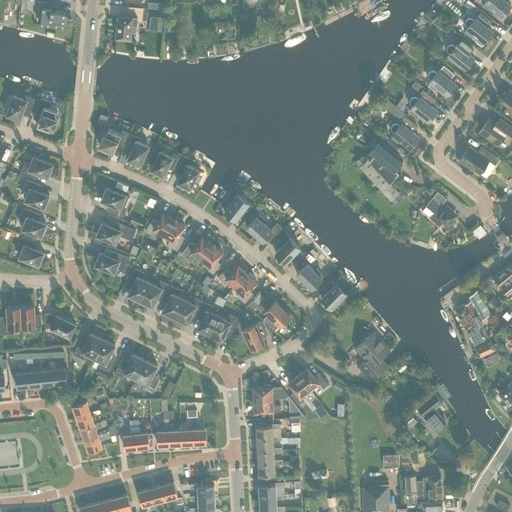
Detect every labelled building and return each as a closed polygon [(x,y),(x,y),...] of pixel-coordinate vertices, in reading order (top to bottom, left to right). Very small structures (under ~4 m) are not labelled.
[(505,0),(486,0),(484,2),(486,4),(483,6),(490,12),(492,9),(494,10),(498,14),(501,16),(500,17),(511,5),(505,0)] [(64,26),(65,11),(51,10),(51,8),(49,8),(49,2),(39,1),(38,11),(42,12),(41,24),(50,25),(50,22),(55,22),(55,25),(64,26)] [(149,1),(148,8),(164,10),(165,3),(149,1)] [(162,12),(147,10),(146,23),(149,24),(149,28),(160,29),(162,12)] [(491,21),(480,12),(476,17),(475,17),(473,20),(471,18),(468,18),(466,19),(465,22),(466,24),(468,26),(466,29),(467,30),(465,33),(471,38),(474,35),(482,42),(482,43),(492,31),(487,26),(491,21)] [(130,38),(131,32),(136,32),(137,25),(137,18),(132,17),(132,16),(118,15),(116,36),(120,36),(119,38),(127,39),(127,37),(130,38)] [(473,47),(462,38),(457,44),(457,43),(455,46),(452,44),(450,44),(447,45),(447,48),(447,51),(449,52),(447,55),(449,56),(446,59),(453,64),(455,61),(464,68),(463,69),(464,70),(474,57),(468,53),(473,47)] [(454,74),(443,65),(439,70),(438,70),(436,72),(434,71),(431,70),(429,72),(428,74),(429,77),(431,79),(429,81),(430,82),(428,85),(434,91),(437,88),(445,95),(445,96),(455,84),(450,79),(454,74)] [(415,81),(412,85),(417,90),(421,86),(415,81)] [(436,100),(423,89),(418,95),(419,97),(418,99),(416,97),(413,97),(411,98),(410,101),(410,103),(412,105),(410,108),(412,109),(410,112),(416,117),(418,114),(427,121),(426,122),(427,122),(437,110),(431,105),(436,100)] [(511,92),(508,90),(502,99),(509,104),(505,109),(511,114),(511,92)] [(23,98),(14,95),(6,114),(20,119),(23,112),(30,114),(35,100),(24,95),(23,98)] [(53,127),(57,118),(55,117),(57,111),(49,108),(51,102),(40,98),(34,116),(40,118),(37,125),(50,130),(51,127),(53,127)] [(58,98),(55,106),(61,108),(60,111),(64,112),(66,100),(63,99),(58,98)] [(387,99),(383,105),(390,111),(395,105),(387,99)] [(417,126),(404,115),(399,121),(401,123),(399,125),(397,123),(394,123),(392,124),(391,127),(392,130),(394,131),(392,134),(393,135),(391,138),(397,143),(400,140),(408,147),(408,148),(408,149),(418,136),(413,132),(417,126)] [(511,134),(511,126),(499,118),(495,123),(488,118),(476,136),(479,132),(497,145),(503,136),(508,140),(511,134)] [(121,133),(108,128),(106,135),(104,134),(100,143),(102,144),(100,148),(113,153),(118,142),(123,144),(128,133),(122,130),(121,133)] [(140,164),(149,145),(136,140),(138,137),(131,134),(127,146),(132,148),(128,159),(140,164)] [(396,173),(394,172),(402,162),(377,141),(369,151),(375,156),(371,162),(368,159),(359,167),(390,201),(399,193),(388,181),(396,173)] [(483,156),(469,146),(458,161),(467,167),(469,165),(479,173),(488,160),(495,165),(499,158),(488,150),(483,156)] [(172,157),(160,151),(151,169),(163,176),(168,165),(174,168),(179,156),(173,153),(172,157)] [(190,188),(199,170),(187,164),(190,158),(184,155),(177,169),(183,172),(177,182),(190,188)] [(47,177),(53,164),(33,156),(30,164),(24,162),(20,172),(34,178),(36,172),(47,177)] [(44,208),(49,195),(38,190),(40,185),(27,179),(22,190),(28,192),(24,200),(44,208)] [(123,217),(126,210),(124,209),(129,196),(106,187),(101,200),(112,204),(109,211),(123,217)] [(426,205),(435,213),(434,212),(433,213),(434,213),(430,218),(439,226),(442,222),(448,227),(458,214),(446,204),(446,205),(443,203),(446,199),(437,191),(426,205)] [(253,206),(237,193),(234,197),(233,196),(227,204),(228,205),(225,210),(236,219),(240,214),(244,218),(253,206)] [(259,204),(254,210),(257,213),(262,207),(259,204)] [(41,236),(46,223),(35,219),(38,213),(24,207),(19,218),(25,220),(22,228),(41,236)] [(163,236),(173,219),(162,212),(162,213),(157,222),(152,219),(146,230),(151,233),(153,230),(163,236)] [(271,228),(264,223),(266,221),(258,214),(247,226),(263,240),(266,236),(271,240),(283,227),(277,222),(271,228)] [(142,227),(144,221),(132,216),(130,222),(142,227)] [(173,219),(163,236),(170,240),(167,245),(177,250),(184,237),(179,234),(184,225),(184,226),(185,225),(173,219)] [(136,229),(115,221),(113,226),(102,222),(96,235),(116,243),(119,235),(132,240),(136,229)] [(479,236),(485,231),(480,225),(474,230),(479,236)] [(291,259),(298,252),(297,250),(300,247),(286,233),(275,244),(279,248),(275,252),(285,262),(290,258),(291,259)] [(39,265),(44,252),(33,247),(35,242),(21,236),(17,246),(22,249),(19,257),(25,259),(24,261),(32,264),(33,262),(39,265)] [(201,258),(212,243),(202,236),(201,236),(202,237),(196,245),(191,241),(181,254),(190,261),(195,254),(201,258)] [(212,243),(201,258),(211,265),(208,269),(213,273),(221,263),(216,259),(222,251),(222,252),(222,251),(212,243)] [(130,257),(113,250),(111,256),(100,252),(95,264),(101,267),(100,269),(108,272),(109,270),(114,272),(116,268),(124,271),(130,257)] [(314,270),(308,264),(314,257),(309,252),(296,265),(300,269),(296,273),(311,288),(323,275),(316,268),(314,270)] [(506,293),(511,288),(511,261),(493,277),(506,293)] [(235,286),(247,273),(238,264),(238,265),(231,272),(226,268),(218,277),(222,282),(226,278),(235,286)] [(140,300),(149,282),(142,278),(144,273),(135,268),(128,281),(133,284),(128,294),(140,300)] [(247,273),(235,286),(240,291),(236,295),(245,303),(253,294),(249,289),(256,282),(257,282),(247,273)] [(337,304),(344,297),(343,296),(346,292),(332,278),(321,289),(325,293),(321,297),(332,307),(336,303),(337,304)] [(163,298),(169,285),(160,280),(157,285),(149,282),(140,300),(153,306),(158,296),(163,298)] [(175,317),(184,299),(176,295),(179,290),(169,285),(163,298),(168,301),(163,311),(175,317)] [(481,320),(490,313),(477,290),(469,296),(481,320)] [(253,300),(258,304),(265,297),(260,293),(253,300)] [(500,304),(494,296),(485,303),(491,311),(500,304)] [(197,315),(204,302),(194,297),(192,302),(184,299),(175,317),(187,323),(192,312),(197,315)] [(253,299),(249,304),(253,309),(258,304),(253,300),(253,299)] [(271,304),(266,299),(257,307),(262,313),(265,310),(280,325),(291,313),(284,306),(282,307),(275,300),(271,304)] [(480,328),(478,325),(482,323),(470,301),(455,309),(467,330),(474,344),(488,336),(483,327),(480,328)] [(210,334),(219,315),(211,312),(214,306),(204,302),(197,315),(202,317),(197,328),(210,334)] [(20,306),(22,327),(30,326),(30,332),(42,331),(41,316),(35,317),(34,305),(20,306)] [(13,327),(22,327),(20,306),(7,307),(7,319),(1,319),(1,334),(14,333),(13,327)] [(56,316),(51,313),(44,314),(45,328),(51,327),(56,330),(55,332),(63,335),(64,333),(70,336),(76,324),(57,315),(56,316)] [(219,315),(210,334),(222,340),(227,329),(232,332),(239,318),(229,313),(226,319),(219,315)] [(251,348),(264,342),(262,337),(267,334),(261,320),(243,329),(245,333),(243,334),(247,343),(249,342),(251,348)] [(369,381),(387,365),(381,358),(390,349),(374,331),(354,348),(365,360),(357,367),(369,381)] [(94,357),(103,338),(91,332),(86,343),(80,340),(74,354),(84,359),(86,354),(94,357)] [(103,338),(94,357),(101,361),(98,366),(108,371),(115,358),(110,355),(115,344),(103,338)] [(492,344),(489,339),(475,346),(480,356),(494,349),(495,351),(500,348),(496,341),(492,344)] [(136,378),(145,359),(133,353),(128,364),(121,361),(114,374),(126,380),(128,374),(136,378)] [(145,359),(136,378),(143,382),(141,387),(152,393),(159,379),(152,376),(157,365),(145,359)] [(42,385),(40,371),(40,367),(35,367),(35,371),(31,372),(33,386),(42,385)] [(298,375),(311,391),(320,384),(323,389),(328,384),(319,372),(314,376),(308,368),(308,367),(298,375)] [(54,369),(55,383),(67,382),(65,368),(54,369)] [(42,385),(55,383),(54,369),(40,371),(42,385)] [(17,388),(33,386),(31,372),(15,373),(17,388)] [(106,384),(110,376),(105,373),(101,381),(106,384)] [(302,398),(311,391),(298,375),(288,382),(289,383),(295,391),(291,394),(298,404),(303,400),(302,398)] [(341,391),(345,386),(336,381),(333,386),(341,391)] [(511,408),(511,383),(511,381),(498,392),(511,408)] [(254,387),(254,399),(275,398),(285,398),(288,395),(284,390),(274,390),(274,386),(270,386),(270,385),(265,385),(265,387),(254,387)] [(442,402),(435,394),(417,408),(424,416),(424,417),(435,431),(446,422),(434,408),(442,402)] [(275,398),(254,399),(255,411),(281,410),(280,404),(275,405),(275,398)] [(76,417),(90,412),(86,400),(72,405),(76,417)] [(396,401),(390,407),(396,413),(402,407),(396,401)] [(80,428),(94,423),(90,412),(76,417),(80,428)] [(125,449),(137,448),(134,419),(129,420),(130,433),(123,434),(125,449)] [(134,419),(137,448),(149,446),(147,431),(140,432),(138,419),(134,419)] [(84,439),(98,434),(94,423),(80,428),(84,439)] [(182,444),(181,429),(175,429),(174,423),(169,423),(169,424),(170,444),(182,444)] [(257,439),(282,438),(281,435),(273,436),(272,428),(281,428),(281,423),(272,424),(272,425),(256,426),(257,439)] [(157,445),(170,444),(169,424),(164,424),(164,430),(156,430),(157,445)] [(182,444),(194,443),(193,428),(181,429),(182,444)] [(193,428),(194,443),(206,443),(205,428),(193,428)] [(98,434),(84,439),(88,451),(102,446),(98,434)] [(257,452),(282,451),(282,447),(273,448),(273,440),(282,440),(282,438),(257,439),(257,452)] [(258,464),(283,462),(282,459),(274,459),(274,452),(282,452),(282,451),(257,452),(258,464)] [(401,466),(401,454),(390,454),(391,467),(401,466)] [(283,462),(258,464),(258,475),(274,474),(274,464),(283,463),(283,462)] [(416,492),(416,486),(415,479),(415,473),(405,474),(406,493),(416,492)] [(423,494),(423,498),(442,497),(441,475),(422,476),(422,479),(415,479),(416,486),(417,494),(423,494)] [(161,484),(165,499),(177,496),(173,481),(161,484)] [(276,495),(276,494),(275,494),(275,487),(284,487),(284,482),(275,482),(275,484),(259,485),(259,496),(276,495)] [(388,486),(388,482),(374,482),(374,487),(370,487),(370,488),(362,488),(362,511),(389,511),(388,486)] [(198,496),(214,495),(214,484),(198,485),(198,483),(189,484),(189,488),(197,488),(198,495),(198,496)] [(155,502),(165,499),(161,484),(151,487),(155,502)] [(142,505),(155,502),(151,487),(138,491),(142,505)] [(403,494),(404,503),(406,503),(414,502),(414,493),(403,494)] [(119,511),(124,511),(124,510),(130,508),(127,494),(115,497),(119,511)] [(276,507),(276,506),(276,499),(284,498),(284,494),(276,494),(276,495),(259,496),(260,508),(276,507)] [(215,508),(214,495),(198,496),(198,495),(190,495),(190,500),(198,500),(198,507),(198,508),(215,508)] [(334,496),(326,497),(326,498),(327,502),(328,506),(336,505),(334,498),(334,496)] [(107,511),(116,511),(119,511),(115,497),(104,500),(107,511)] [(107,511),(104,500),(92,503),(94,511),(107,511)] [(507,511),(510,505),(499,500),(496,506),(507,511)] [(442,511),(442,501),(420,503),(420,504),(418,505),(418,507),(426,507),(426,511),(442,511)] [(82,511),(94,511),(92,503),(81,506),(82,511)]
